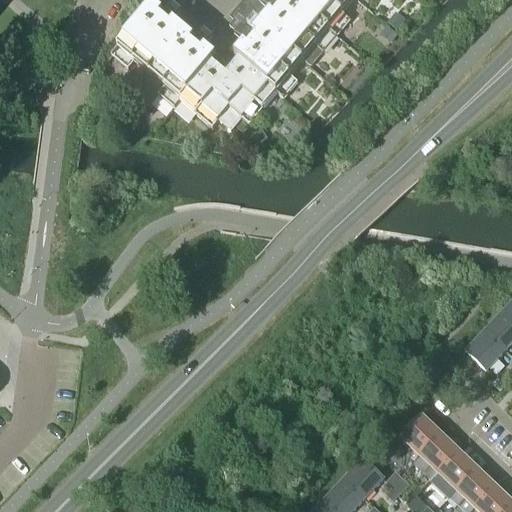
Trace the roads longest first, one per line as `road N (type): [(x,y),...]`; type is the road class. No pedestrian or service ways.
road 1 (tertiary): [(58,511),(511,57)]
road 2 (residential): [(27,341),(30,419),(0,452)]
